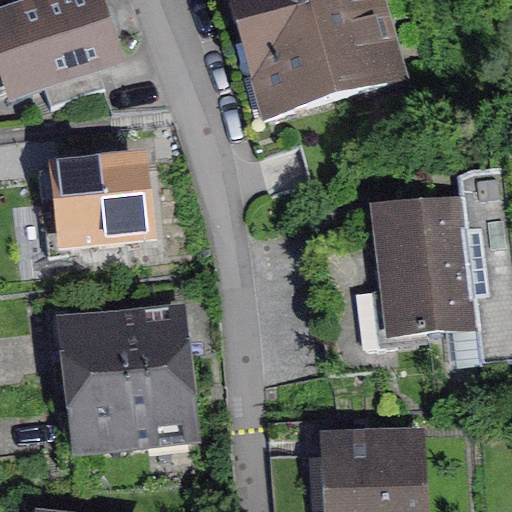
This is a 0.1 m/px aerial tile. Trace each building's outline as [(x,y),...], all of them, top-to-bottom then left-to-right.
[(128,73),(98,0),(72,0),(0,28),(0,55),(23,114),(128,73)] [(380,0),(224,0),(266,137),(409,94),(380,0)] [(71,263),(169,249),(156,160),(58,175),(71,263)] [(455,203),(374,215),(385,295),(392,341),(473,330),(455,203)] [(392,341),(385,295),(342,300),(350,359),(379,355),(378,343),(392,341)] [(193,314),(63,329),(79,465),(209,450),(193,314)] [(428,511),(424,435),(324,441),(328,511),(428,511)]
